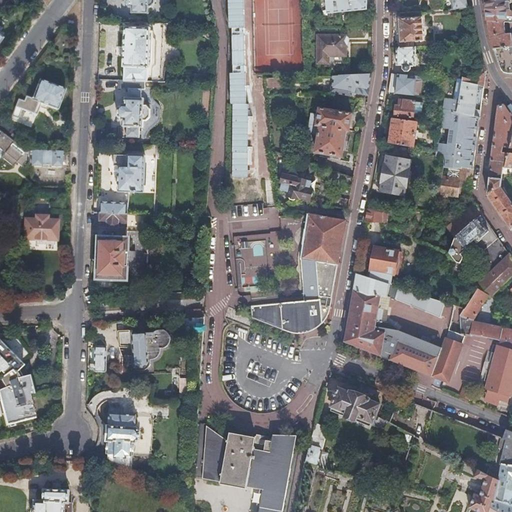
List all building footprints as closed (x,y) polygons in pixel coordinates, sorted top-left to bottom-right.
[(123,0),(124,4),(126,7),(131,7),(131,13),(148,14),(148,7),(150,7),(152,6),(153,5),(154,4),(155,3),(155,2),(156,1),(155,0),(123,0)] [(365,0),(326,0),(327,12),(366,10),(365,0)] [(451,0),(452,10),(467,9),(465,0),(451,0)] [(503,1),(485,0),(484,0),(485,5),(486,8),(487,16),(487,20),(511,23),(511,22),(511,17),(511,11),(506,11),(505,1),(503,1)] [(401,48),(414,47),(413,42),(424,41),(422,18),(400,20),(401,48)] [(511,23),(487,20),(489,28),(489,35),(492,43),(495,50),(511,47),(511,38),(511,35),(511,23)] [(145,81),(148,81),(148,67),(150,67),(151,37),(149,37),(150,27),(125,26),(125,36),(124,36),(122,67),(124,67),(123,81),(145,81)] [(317,36),(316,63),(342,63),(342,57),(344,56),(345,36),(317,36)] [(401,48),(397,49),(397,65),(403,66),(402,69),(404,72),(408,73),(410,69),(410,66),(415,66),(416,47),(414,47),(401,48)] [(511,47),(495,50),(498,60),(501,69),(508,74),(511,73),(511,47)] [(460,100),(458,113),(479,118),(480,111),(474,110),(478,87),(484,88),(485,79),(486,72),(479,78),(480,81),(463,78),(463,79),(460,100)] [(365,74),(330,75),(333,80),(330,92),(348,95),(349,91),(362,94),(366,74),(365,74)] [(390,85),(389,92),(414,95),(415,79),(408,78),(408,75),(392,74),(390,85)] [(19,118),(21,111),(21,110),(37,115),(41,104),(57,110),(64,90),(38,80),(31,99),(25,97),(23,102),(17,100),(11,117),(18,119),(19,118)] [(123,81),(120,80),(120,88),(128,88),(127,98),(125,97),(125,104),(120,104),(117,108),(117,115),(121,120),(124,120),(124,126),(126,126),(126,136),(139,136),(139,126),(142,126),(142,120),(146,120),(150,118),(150,108),(147,105),(143,105),(143,98),(141,98),(142,89),(145,89),(145,81),(123,81)] [(396,106),(395,115),(413,117),(415,102),(400,100),(399,106),(396,106)] [(498,108),(493,145),(509,147),(511,138),(511,118),(504,106),(498,108)] [(311,114),(308,131),(318,133),(315,151),(342,156),(347,130),(349,131),(352,115),(319,109),(318,115),(311,114)] [(445,156),(443,167),(461,169),(462,168),(473,169),(476,144),(479,118),(458,113),(442,109),(440,125),(438,138),(437,151),(436,155),(445,156)] [(229,110),(227,187),(245,187),(247,111),(229,110)] [(0,131),(0,132),(2,133),(15,143),(18,138),(12,132),(13,130),(0,119),(0,131)] [(391,131),(415,134),(417,122),(393,119),(391,131)] [(391,131),(389,143),(413,147),(415,134),(391,131)] [(24,150),(15,143),(2,133),(0,136),(0,137),(9,144),(6,149),(18,158),(24,150)] [(511,138),(509,147),(502,175),(511,175),(511,138)] [(490,167),(489,178),(501,179),(502,175),(509,147),(493,145),(493,149),(490,167)] [(61,167),(62,152),(31,150),(31,165),(41,166),(41,164),(51,165),(51,166),(61,167)] [(116,160),(116,163),(117,164),(121,165),(121,167),(119,166),(118,191),(143,192),(144,155),(121,155),(121,157),(118,157),(116,160)] [(386,156),(381,190),(405,194),(411,160),(386,156)] [(462,168),(461,169),(459,185),(470,187),(471,180),(473,169),(462,168)] [(353,178),(338,172),(336,185),(351,187),(353,178)] [(282,173),(280,182),(282,182),(280,190),(288,192),(287,197),(289,197),(290,200),(295,201),(298,199),(298,198),(309,200),(309,199),(311,198),(313,193),(311,191),(312,190),(309,189),(311,181),(282,173)] [(438,177),(437,197),(457,197),(457,177),(438,177)] [(501,179),(489,178),(488,187),(487,195),(499,214),(510,230),(511,229),(511,206),(500,188),(501,179)] [(334,197),(332,207),(347,210),(349,200),(334,197)] [(100,212),(127,213),(127,202),(118,202),(118,198),(109,198),(109,202),(100,202),(100,212)] [(477,208),(475,204),(454,223),(462,234),(483,217),(477,208)] [(368,209),(366,221),(387,222),(388,215),(402,216),(402,211),(368,209)] [(127,225),(127,213),(100,212),(99,226),(117,227),(117,225),(127,225)] [(42,240),(55,240),(57,241),(58,219),(48,219),(48,215),(34,215),(34,218),(24,218),(23,239),(42,240)] [(337,265),(345,222),(308,215),(301,259),(304,301),(319,300),(319,297),(331,298),(333,289),(318,286),(317,262),(337,265)] [(456,238),(449,253),(457,262),(459,262),(462,260),(462,257),(459,252),(465,247),(463,245),(467,242),(488,275),(475,288),(478,289),(489,295),(491,296),(511,275),(511,259),(497,237),(483,217),(462,234),(456,238)] [(448,228),(456,238),(462,234),(454,223),(448,228)] [(98,265),(97,276),(124,278),(126,240),(99,238),(99,249),(100,249),(99,265),(98,265)] [(370,279),(391,286),(393,274),(394,274),(398,251),(376,247),(370,279)] [(335,276),(337,265),(317,262),(318,286),(333,289),(335,276)] [(454,306),(391,286),(370,279),(356,275),(351,304),(344,342),(382,357),(386,332),(379,331),(386,297),(394,300),(393,301),(437,314),(440,306),(450,309),(447,321),(450,322),(454,306)] [(478,289),(464,309),(460,316),(474,319),(489,295),(478,289)] [(331,302),(331,298),(319,297),(319,300),(320,300),(321,305),(330,307),(331,302)] [(319,300),(304,301),(251,306),(253,318),(288,331),(292,332),(296,333),(300,333),(304,333),(308,332),(311,331),(315,329),(318,327),(320,326),(321,324),(324,321),(326,318),(328,314),(329,311),(330,307),(321,305),(320,300),(319,300)] [(511,330),(474,323),(471,335),(501,340),(511,342),(511,330)] [(450,330),(442,350),(440,360),(434,376),(450,382),(466,337),(450,330)] [(133,332),(118,332),(117,348),(131,350),(131,358),(129,360),(129,366),(131,369),(136,373),(139,373),(144,370),(147,368),(147,361),(155,358),(158,353),(164,353),(167,351),(170,346),(171,343),(167,337),(165,335),(158,335),(155,336),(133,336),(133,332)] [(511,342),(501,340),(500,346),(498,345),(487,389),(488,389),(485,401),(499,404),(500,399),(508,401),(510,395),(511,395),(511,342)] [(0,344),(0,378),(2,377),(7,387),(0,390),(0,403),(5,426),(39,418),(27,376),(19,378),(16,370),(21,365),(0,344)] [(96,346),(95,370),(106,371),(107,346),(96,346)] [(384,420),(379,417),(375,415),(380,405),(368,400),(369,399),(362,396),(363,393),(357,390),(356,393),(349,391),(348,392),(339,388),(336,394),(334,394),(333,397),(334,399),(331,407),(345,412),(343,416),(356,421),(357,417),(371,423),(372,425),(377,427),(382,425),(384,420)] [(113,450),(135,465),(136,452),(152,453),(154,414),(109,411),(109,414),(89,412),(90,413),(91,414),(92,416),(93,417),(94,418),(95,419),(96,421),(97,422),(97,423),(97,424),(98,425),(98,428),(99,430),(99,432),(99,434),(99,437),(98,440),(101,442),(112,442),(112,444),(114,444),(113,450)] [(315,423),(305,463),(317,466),(328,427),(315,423)] [(490,423),(487,432),(502,439),(506,429),(490,423)] [(204,478),(223,481),(249,484),(262,486),(257,511),(281,511),(291,463),(287,463),(289,451),(293,452),(293,449),(290,448),(293,431),(276,430),(275,432),(259,429),(258,432),(258,437),(267,438),(267,444),(257,444),(231,440),(208,426),(204,478)] [(233,428),(231,440),(257,444),(258,437),(258,432),(233,428)] [(405,440),(409,434),(398,428),(394,435),(405,440)] [(501,465),(503,465),(511,466),(511,459),(511,431),(506,429),(502,439),(507,441),(504,452),(499,451),(497,458),(502,461),(501,465)] [(511,466),(503,465),(500,480),(501,481),(496,501),(511,505),(511,466)] [(475,494),(469,507),(471,508),(479,511),(511,511),(511,505),(496,501),(501,481),(500,480),(490,474),(479,468),(475,476),(487,482),(480,495),(475,494)] [(35,500),(34,511),(64,511),(65,503),(70,503),(70,489),(44,488),(44,500),(35,500)]
